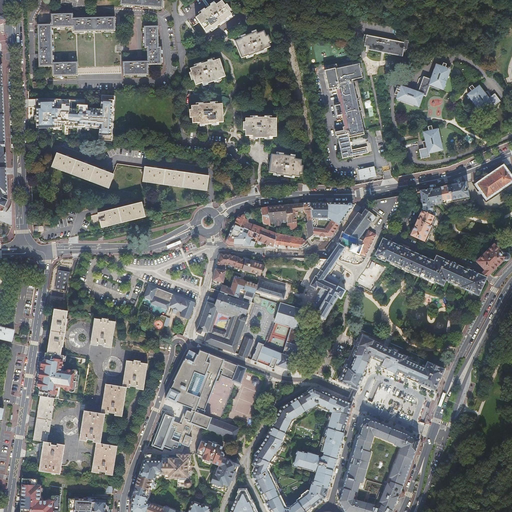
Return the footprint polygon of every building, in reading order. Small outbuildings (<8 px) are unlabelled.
[(121,0),(121,6),(163,9),(163,0),(121,0)] [(201,12),(201,13),(196,18),(207,34),(225,21),(226,22),(233,17),(229,12),(230,11),(226,5),(224,6),(220,0),(215,4),(214,3),(201,12)] [(115,18),(73,19),(73,15),(52,15),(52,22),(51,23),(51,25),(38,26),(39,68),(53,67),(53,78),(78,77),(78,76),(120,75),(120,68),(78,69),(78,63),(53,64),(52,29),(74,29),(74,33),(116,32),(115,18)] [(160,48),(157,48),(157,27),(143,27),(143,49),(146,49),(147,62),(122,63),(122,77),(147,76),(147,66),(161,65),(160,48)] [(257,31),(241,37),(242,39),(235,41),(241,58),(248,56),(248,57),(264,51),(264,49),(270,47),(269,44),(271,43),(268,35),(266,36),(264,31),(258,34),(257,31)] [(402,56),(405,44),(371,36),(368,49),(402,56)] [(217,59),(188,70),(194,85),(200,83),(201,85),(224,77),(217,59)] [(353,68),(336,72),(336,71),(325,74),(329,90),(339,87),(347,124),(334,127),(336,137),(338,137),(342,159),(368,154),(367,148),(351,151),(349,140),(364,137),(353,83),(363,80),(359,63),(352,64),(353,68)] [(412,90),(410,89),(409,90),(401,88),(397,100),(418,107),(422,96),(425,97),(430,85),(442,90),(449,71),(448,70),(449,69),(447,68),(447,70),(437,66),(432,80),(423,77),(417,93),(412,91),(412,90)] [(500,101),(495,94),(488,99),(479,87),(468,95),(480,111),(491,103),(493,106),(500,101)] [(55,99),(35,99),(36,107),(36,128),(50,128),(51,133),(68,134),(68,128),(99,130),(99,136),(99,140),(112,141),(113,135),(116,95),(102,95),(100,108),(88,107),(88,101),(55,99)] [(215,103),(198,104),(198,106),(191,106),(191,110),(189,110),(189,118),(192,118),(192,123),(199,123),(199,125),(216,124),(216,122),(223,122),(222,104),(215,105),(215,103)] [(268,117),(252,117),(252,119),(245,119),(245,122),(243,122),(243,130),(245,130),(245,135),(252,135),(252,138),(260,138),(269,138),(269,137),(276,136),(276,119),(268,119),(268,117)] [(430,153),(442,150),(438,130),(424,133),(428,148),(420,150),(422,159),(431,157),(430,153)] [(112,175),(55,153),(50,167),(107,188),(112,175)] [(278,154),(277,155),(271,154),(271,159),(269,172),(276,173),(275,175),(292,177),(292,176),(299,177),(300,173),(302,173),(303,166),(300,165),(301,159),(294,158),(294,156),(278,154)] [(143,168),(116,164),(112,175),(107,188),(107,190),(145,195),(146,183),(141,182),(143,168)] [(208,176),(144,167),(141,182),(146,183),(206,191),(208,176)] [(511,181),(511,179),(507,172),(504,167),(503,167),(477,184),(487,198),(511,181)] [(359,171),(360,176),(361,180),(376,176),(374,168),(359,171)] [(466,184),(466,183),(466,182),(463,183),(462,183),(420,191),(421,194),(422,197),(421,198),(421,202),(423,203),(424,207),(414,228),(412,233),(411,235),(426,241),(426,240),(432,228),(433,226),(431,225),(435,218),(435,217),(435,216),(432,215),(434,212),(435,209),(434,205),(437,205),(436,203),(442,201),(452,200),(452,201),(462,199),(468,198),(469,198),(467,188),(466,184)] [(100,228),(144,217),(140,202),(97,213),(100,228)] [(316,203),(311,203),(312,213),(316,213),(323,213),(323,208),(320,208),(320,202),(316,203)] [(323,208),(323,213),(324,213),(330,213),(331,213),(331,214),(337,215),(345,216),(353,206),(353,204),(345,202),(320,202),(320,208),(323,208)] [(303,204),(304,212),(305,212),(305,213),(306,213),(306,214),(307,214),(308,220),(312,219),(312,213),(311,203),(303,204)] [(295,212),(298,212),(302,212),(304,212),(303,204),(301,204),(285,206),(286,214),(295,213),(295,212)] [(268,207),(270,225),(275,224),(275,226),(283,225),(283,226),(286,226),(286,225),(288,225),(288,223),(286,214),(285,206),(268,207)] [(268,207),(261,208),(264,223),(271,226),(270,225),(268,207)] [(342,236),(339,243),(346,248),(348,245),(352,247),(350,249),(358,253),(362,242),(358,240),(371,222),(372,223),(376,217),(365,209),(360,215),(358,213),(343,233),(342,236)] [(288,223),(296,222),(296,216),(295,213),(286,214),(288,223)] [(238,216),(235,224),(250,230),(252,231),(254,225),(249,223),(249,220),(245,218),(246,217),(245,215),(244,215),(242,216),(242,218),(238,216)] [(321,229),(313,228),(314,234),(331,237),(345,216),(337,215),(333,221),(331,220),(325,229),(324,229),(325,227),(322,227),(321,229)] [(250,230),(235,224),(232,229),(229,237),(228,236),(226,242),(227,243),(230,245),(233,245),(235,240),(238,238),(239,237),(238,236),(236,236),(238,233),(239,233),(242,235),(239,241),(238,241),(236,245),(243,246),(250,230)] [(254,225),(252,231),(260,234),(276,240),(277,233),(263,228),(254,225)] [(252,231),(250,230),(243,246),(254,246),(256,242),(254,241),(252,240),(253,239),(255,239),(258,241),(260,234),(252,231)] [(366,257),(377,235),(368,230),(362,242),(358,253),(366,257)] [(303,239),(277,233),(276,240),(275,245),(286,246),(290,246),(298,248),(306,241),(303,239)] [(276,240),(260,234),(258,241),(257,244),(261,245),(262,242),(270,245),(270,247),(274,247),(275,245),(276,240)] [(509,256),(508,255),(508,254),(506,253),(504,255),(500,251),(494,245),(482,256),(480,259),(477,261),(486,270),(482,273),(481,275),(480,276),(470,271),(469,271),(467,270),(466,270),(437,256),(434,262),(431,260),(428,259),(414,253),(383,239),(376,255),(391,261),(400,265),(407,268),(408,269),(410,269),(420,274),(436,281),(437,279),(445,282),(446,279),(449,281),(451,282),(458,285),(462,286),(461,287),(468,290),(469,287),(475,290),(474,293),(478,295),(485,279),(486,278),(485,278),(487,276),(489,273),(496,267),(504,259),(505,260),(506,260),(507,260),(508,259),(509,258),(509,257),(509,256)] [(328,259),(320,259),(315,265),(321,270),(317,276),(316,276),(310,286),(316,289),(317,287),(321,289),(309,310),(326,319),(339,298),(341,299),(347,290),(338,285),(340,280),(328,274),(335,263),(337,261),(346,248),(339,243),(331,255),(330,256),(328,259)] [(260,276),(264,265),(262,265),(256,263),(230,255),(221,254),(220,255),(217,265),(222,267),(222,264),(228,265),(235,267),(235,268),(237,269),(240,269),(260,276)] [(390,263),(391,261),(376,255),(375,257),(390,263)] [(223,282),(226,271),(216,269),(212,285),(221,288),(222,285),(222,282),(223,282)] [(58,270),(55,289),(66,291),(69,273),(58,270)] [(435,284),(436,281),(420,274),(419,276),(435,284)] [(227,287),(222,285),(221,288),(220,291),(234,296),(239,298),(241,289),(254,293),(255,294),(258,285),(252,284),(249,283),(240,280),(234,278),(231,288),(231,289),(227,288),(227,287)] [(258,285),(256,292),(284,299),(287,290),(264,284),(265,281),(259,279),(258,285)] [(148,285),(143,297),(145,298),(145,299),(150,301),(150,300),(152,300),(150,303),(151,304),(151,305),(156,307),(157,306),(158,306),(159,303),(162,304),(160,307),(161,308),(161,309),(166,311),(167,310),(168,310),(169,307),(173,309),(172,313),(176,314),(177,311),(182,312),(180,316),(189,320),(192,311),(193,311),(196,304),(195,304),(196,303),(148,285)] [(239,298),(234,296),(230,307),(225,318),(244,325),(245,322),(248,314),(249,314),(253,303),(251,302),(254,293),(241,289),(239,298)] [(206,305),(199,326),(196,332),(200,334),(202,331),(208,333),(205,341),(204,342),(235,353),(239,342),(238,342),(244,325),(225,318),(234,296),(220,291),(217,300),(209,297),(206,305)] [(265,345),(258,343),(256,349),(257,349),(254,354),(252,360),(257,362),(269,367),(274,369),(276,363),(278,364),(277,366),(290,370),(294,358),(303,330),(297,328),(299,320),(297,320),(298,318),(300,318),(302,310),(281,304),(275,321),(291,326),(283,354),(281,354),(280,354),(280,353),(272,350),(273,349),(270,347),(270,349),(264,347),(265,345)] [(65,311),(64,311),(55,310),(54,318),(55,318),(53,335),(51,345),(49,345),(48,353),(61,356),(62,347),(64,348),(66,337),(69,319),(67,319),(68,311),(65,311)] [(101,319),(95,318),(91,344),(98,346),(98,343),(104,344),(104,346),(111,348),(116,322),(109,321),(109,318),(102,317),(101,319)] [(0,338),(12,341),(14,331),(2,328),(2,326),(0,325),(0,338)] [(365,373),(366,372),(372,358),(377,361),(383,346),(379,344),(380,343),(368,338),(362,336),(361,339),(359,342),(358,347),(356,350),(354,356),(349,366),(365,373)] [(247,358),(253,341),(246,338),(239,354),(247,358)] [(383,346),(377,361),(382,363),(388,348),(383,346)] [(435,391),(444,369),(427,362),(424,368),(406,360),(407,357),(388,348),(382,363),(381,367),(386,370),(405,378),(406,378),(410,380),(417,383),(418,383),(417,384),(421,385),(435,391)] [(164,414),(152,446),(163,450),(164,447),(172,450),(173,446),(177,448),(179,443),(188,446),(192,438),(188,436),(190,430),(193,424),(207,429),(211,418),(203,415),(205,411),(204,411),(220,370),(222,371),(221,375),(233,380),(232,381),(240,384),(246,370),(246,369),(238,366),(224,360),(209,354),(206,353),(200,351),(198,355),(189,350),(188,353),(185,359),(184,361),(174,381),(175,381),(171,389),(170,389),(165,398),(175,403),(176,402),(186,406),(180,424),(176,422),(173,421),(174,419),(164,414)] [(324,360),(317,357),(314,363),(321,367),(324,360)] [(144,390),(148,364),(140,362),(141,361),(135,360),(134,362),(127,360),(123,386),(106,383),(101,413),(85,410),(80,440),(87,441),(87,439),(93,440),(93,442),(96,442),(92,472),(99,473),(100,471),(106,472),(106,474),(113,475),(117,445),(101,443),(105,414),(108,414),(109,412),(115,413),(115,415),(122,416),(127,387),(131,387),(131,386),(136,387),(136,388),(144,390)] [(42,377),(41,377),(40,386),(51,388),(51,384),(74,387),(77,368),(49,363),(48,370),(43,369),(42,377)] [(364,376),(365,373),(349,366),(346,364),(339,382),(353,389),(357,390),(357,391),(364,376)] [(306,511),(325,498),(344,433),(352,404),(351,404),(347,402),(315,388),(312,389),(280,408),(275,419),(276,419),(274,424),(272,427),(271,427),(267,437),(255,454),(254,456),(256,457),(253,466),(254,466),(256,467),(254,472),(252,476),(270,511),(306,511)] [(351,402),(352,403),(354,397),(356,392),(357,391),(356,391),(356,390),(354,389),(353,390),(352,391),(350,395),(348,401),(348,402),(351,403),(351,402)] [(54,399),(40,397),(39,405),(41,405),(38,420),(36,433),(35,432),(33,440),(44,442),(39,472),(60,475),(65,446),(58,444),(57,446),(51,445),(51,443),(47,442),(48,435),(49,435),(51,422),(54,407),(52,406),(54,399)] [(403,398),(397,410),(412,416),(417,404),(403,398)] [(211,418),(207,429),(234,440),(239,428),(211,418)] [(374,421),(374,422),(371,421),(371,420),(365,418),(361,426),(362,427),(360,434),(359,434),(354,449),(354,451),(348,473),(347,474),(341,494),(341,496),(339,501),(345,511),(347,511),(391,511),(392,511),(397,499),(400,492),(402,486),(403,486),(403,485),(412,459),(419,440),(413,437),(413,438),(410,437),(410,436),(408,435),(383,425),(374,421)] [(202,440),(196,454),(198,454),(203,456),(202,458),(202,459),(206,460),(210,462),(212,463),(219,466),(218,469),(216,468),(214,471),(213,475),(215,476),(211,486),(212,487),(214,487),(220,490),(221,489),(222,486),(226,488),(227,488),(230,482),(231,482),(238,466),(240,465),(237,459),(234,460),(227,458),(221,452),(222,450),(223,447),(217,444),(212,442),(209,441),(208,442),(202,440)] [(132,500),(131,511),(209,511),(211,508),(210,508),(206,506),(202,505),(202,506),(199,505),(194,503),(192,502),(188,511),(174,511),(175,511),(171,509),(167,508),(164,507),(163,509),(149,504),(149,505),(145,503),(146,501),(149,495),(150,491),(152,487),(153,488),(155,483),(154,482),(155,476),(156,474),(159,474),(165,474),(165,478),(166,478),(173,478),(178,478),(178,486),(186,486),(187,487),(188,487),(189,486),(190,486),(191,484),(191,483),(191,482),(190,481),(190,468),(190,467),(190,466),(190,459),(189,459),(189,455),(169,455),(169,458),(151,459),(151,455),(145,455),(145,456),(146,456),(146,459),(144,459),(144,460),(141,469),(132,500)] [(34,487),(34,479),(22,478),(22,490),(22,492),(21,503),(21,506),(20,511),(59,511),(60,497),(60,496),(52,496),(52,499),(52,501),(47,501),(42,501),(40,500),(40,496),(40,492),(41,488),(36,487),(34,487)] [(256,511),(248,495),(247,494),(247,493),(245,490),(239,490),(234,504),(230,511),(256,511)] [(102,504),(102,500),(93,500),(87,500),(86,499),(83,499),(69,499),(68,511),(108,511),(108,510),(108,507),(106,504),(105,504),(102,504)]
